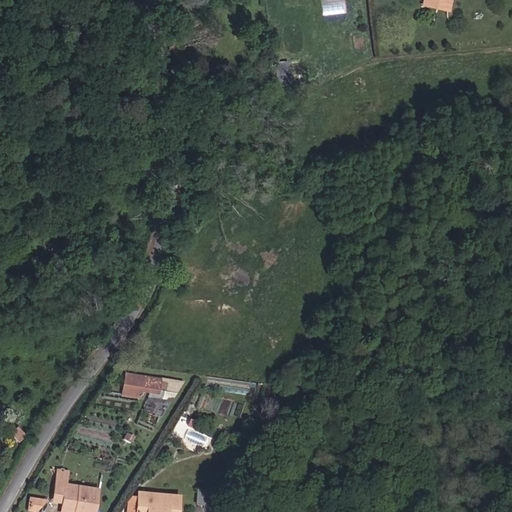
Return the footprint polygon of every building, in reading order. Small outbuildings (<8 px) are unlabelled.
[(323,0),(325,14),(348,11),(346,0),(323,0)] [(417,0),(416,3),(443,12),(446,5),(447,0),(417,0)] [(281,39),(269,40),(271,67),(284,66),(281,39)] [(114,261),(105,258),(98,272),(108,276),(114,261)] [(163,387),(127,382),(124,394),(169,400),(170,392),(163,391),(163,387)] [(71,470),(59,467),(58,472),(69,476),(71,470)] [(58,472),(52,490),(68,495),(66,501),(65,507),(74,510),(75,506),(82,508),(80,511),(99,511),(105,492),(68,482),(69,476),(58,472)] [(176,511),(178,500),(178,495),(139,489),(135,511),(176,511)] [(51,497),(66,501),(68,495),(52,490),(51,497)] [(40,509),(45,500),(35,494),(29,503),(40,509)]
